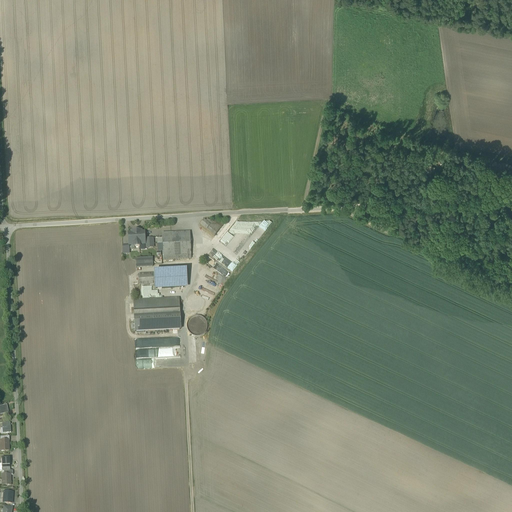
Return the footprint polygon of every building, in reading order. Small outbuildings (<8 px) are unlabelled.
[(223,226),(215,220),(213,222),(207,220),(205,223),(204,221),(201,225),(215,236),(223,226)] [(130,232),(128,232),(128,247),(134,246),(134,248),(140,248),(141,248),(140,246),(145,246),(146,246),(145,239),(145,232),(142,232),(142,231),(130,231),(130,232)] [(190,233),(162,234),(162,240),(157,240),(158,253),(162,253),(162,261),(192,259),(190,233)] [(154,239),(145,239),(146,246),(146,249),(154,249),(154,239)] [(153,258),(136,259),(136,268),(153,268),(153,258)] [(154,273),(138,274),(139,285),(155,284),(155,290),(188,288),(187,271),(153,272),(154,273)] [(219,286),(203,274),(190,291),(188,293),(192,296),(193,295),(195,294),(196,294),(197,294),(198,295),(199,295),(200,296),(201,296),(202,297),(203,298),(203,299),(207,302),(219,286)] [(197,294),(196,294),(195,294),(193,295),(192,296),(191,296),(190,297),(189,298),(189,299),(188,300),(188,302),(188,303),(188,304),(189,306),(189,307),(190,307),(191,308),(191,309),(193,310),(194,310),(195,310),(196,310),(198,310),(199,310),(200,309),(201,309),(202,308),(202,307),(203,307),(203,306),(204,304),(204,303),(204,302),(204,301),(204,300),(203,299),(203,298),(202,297),(201,296),(200,296),(199,295),(198,295),(197,294)] [(179,299),(134,301),(135,332),(181,330),(179,299)] [(187,327),(188,331),(190,334),(193,336),(196,337),(199,337),(203,335),(205,333),(207,330),(208,327),(207,324),(206,321),(204,318),(201,317),(197,316),(194,317),(191,318),(189,321),(187,324),(187,327)] [(7,405),(0,406),(0,411),(1,415),(4,414),(9,413),(7,405)] [(10,423),(2,424),(3,429),(5,429),(6,434),(11,433),(10,423)] [(9,441),(1,441),(1,447),(3,446),(4,451),(9,451),(9,441)] [(10,458),(2,458),(2,463),(4,463),(5,468),(10,468),(10,458)] [(4,475),(2,475),(3,481),(5,481),(5,486),(11,485),(11,475),(4,475)]
